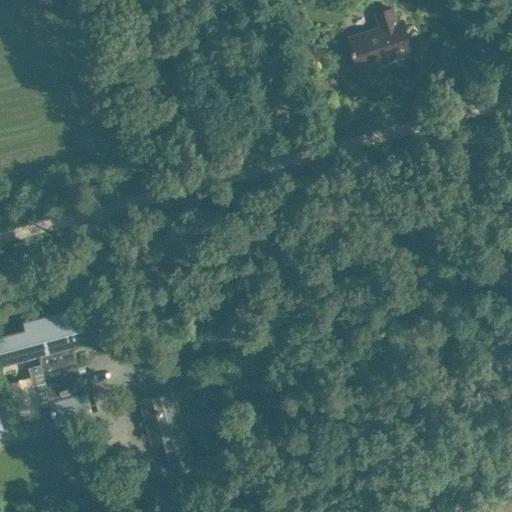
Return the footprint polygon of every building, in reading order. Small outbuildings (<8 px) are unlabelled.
[(353,54),(355,53),(360,69),(361,69),(360,65),(381,58),(382,62),(413,52),(403,19),(399,21),(394,8),(378,13),(383,25),(351,36),(355,49),(352,50),(353,54)] [(151,314),(150,308),(157,306),(154,296),(147,298),(148,303),(127,309),(129,315),(134,313),(136,319),(151,314)] [(40,357),(58,425),(92,415),(85,391),(82,392),(69,345),(101,336),(93,305),(52,316),(54,324),(0,339),(0,363),(35,354),(36,358),(40,357)] [(0,364),(0,422),(15,421),(10,380),(4,380),(2,364),(0,364)] [(141,399),(152,440),(185,430),(173,390),(141,399)] [(248,464),(243,447),(194,462),(196,467),(199,478),(248,464)]
